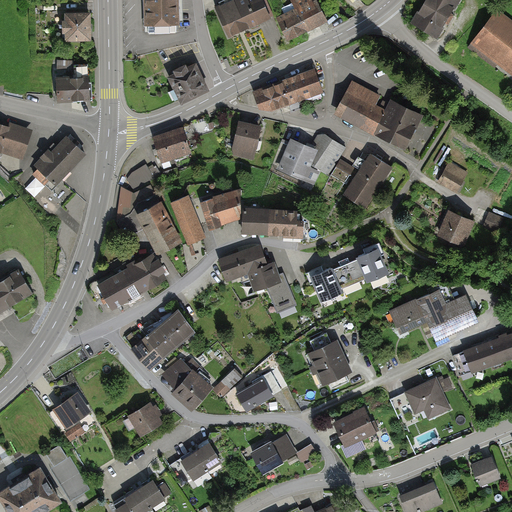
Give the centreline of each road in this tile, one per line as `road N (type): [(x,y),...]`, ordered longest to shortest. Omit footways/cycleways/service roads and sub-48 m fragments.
road 1 (residential): [(107,328),(191,415),(298,422),(328,454),(332,479)]
road 2 (residential): [(301,247),(253,240),(226,246),(167,296),(107,328)]
road 3 (primary): [(109,130),(95,222),(48,336)]
road 4 (residential): [(348,479),(405,469),(511,424)]
road 5 (residential): [(380,9),(429,57),(511,114)]
road 6 (primary): [(108,0),(109,130)]
road 7 (tertiary): [(109,130),(152,125),(225,90)]
